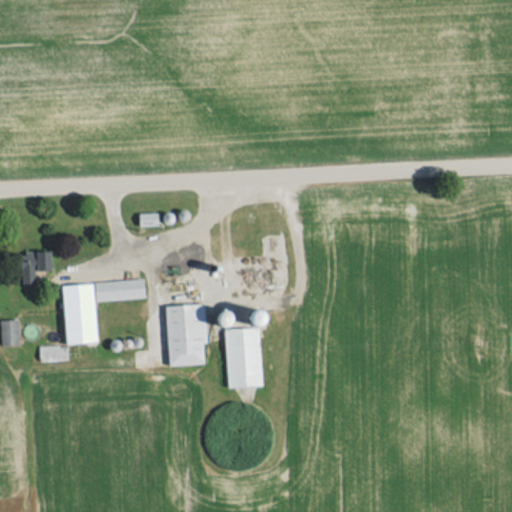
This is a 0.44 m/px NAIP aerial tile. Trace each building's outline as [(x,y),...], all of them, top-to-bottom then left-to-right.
[(138,213),(139,225),(158,224),(157,212),(138,213)] [(51,269),(50,251),(21,252),(22,283),(35,282),(35,270),(51,269)] [(94,299),(144,298),(143,279),(94,280),(94,299)] [(96,341),(94,283),(62,284),(65,342),(96,341)] [(165,305),(168,364),(203,363),(202,342),(206,342),(204,303),(165,305)] [(19,344),(17,319),(0,319),(0,329),(1,345),(19,344)] [(224,328),(226,386),(261,385),(258,327),(224,328)]
